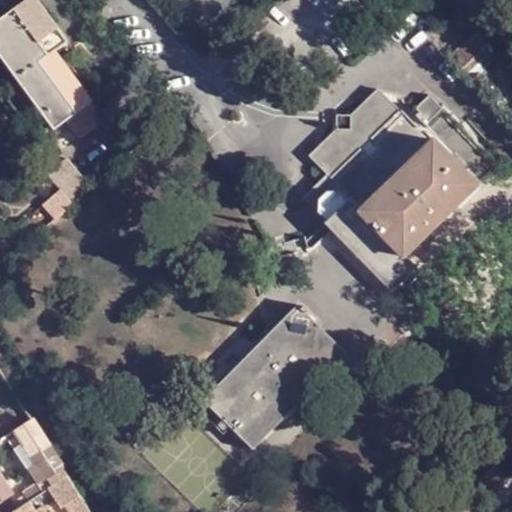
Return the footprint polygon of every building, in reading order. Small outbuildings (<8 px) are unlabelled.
[(88,101),(49,48),(45,51),(36,39),(55,27),(35,0),(22,0),(12,8),(0,16),(0,60),(50,129),(75,111),(88,101)] [(45,51),(49,48),(64,39),(55,27),(36,39),(45,51)] [(365,104),(388,103),(377,92),(365,104)] [(439,109),(428,99),(414,112),(425,123),(439,109)] [(345,197),(418,128),(414,123),(409,117),(404,113),(399,117),(388,103),(365,104),(349,119),(350,133),(336,133),(320,147),(320,173),(327,179),(334,186),(341,193),(345,197)] [(360,210),(431,142),(423,134),(418,128),(345,197),(347,200),(349,197),(360,210)] [(431,142),(433,140),(437,136),(429,128),(423,134),(431,142)] [(476,186),(433,140),(431,142),(360,210),(358,212),(402,257),(404,255),(476,186)] [(308,159),(320,173),(320,147),(308,159)] [(57,190),(62,196),(80,183),(63,156),(44,170),(57,190)] [(311,207),(334,186),(327,179),(304,200),(311,207)] [(325,222),(347,200),(345,197),(341,193),(334,186),(311,207),(325,222)] [(45,212),(62,196),(57,190),(41,207),(45,212)] [(416,268),(404,255),(402,257),(358,212),(360,210),(349,197),(347,200),(325,222),(323,224),(331,232),(390,293),(416,268)] [(314,247),(331,232),(323,224),(307,239),(314,247)] [(345,357),(296,307),(202,402),(250,452),(345,357)] [(33,420),(28,411),(16,419),(22,428),(33,420)] [(33,420),(22,428),(17,431),(48,480),(49,479),(53,486),(70,475),(33,420)] [(0,503),(14,494),(0,472),(0,503)] [(92,511),(70,475),(53,486),(51,488),(61,504),(65,502),(71,511),(92,511)] [(34,499),(45,491),(40,484),(29,491),(30,493),(34,499)] [(30,502),(34,499),(30,493),(21,501),(24,506),(30,502)] [(36,511),(30,502),(24,506),(14,511),(53,511),(52,511),(36,511)]
